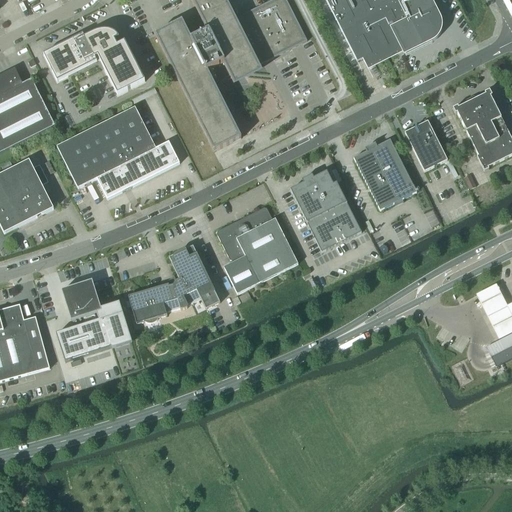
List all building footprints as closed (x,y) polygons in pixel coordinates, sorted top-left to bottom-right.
[(260,71),(258,67),(306,43),(284,0),(274,0),(235,20),(224,0),(190,0),(206,32),(193,40),(194,41),(191,42),(181,23),(154,36),(213,154),(240,140),(214,89),(220,86),(219,84),(229,78),(233,85),(260,71)] [(440,18),(430,0),(324,0),(356,64),(363,60),(368,69),(402,52),(405,57),(431,44),(430,41),(431,40),(432,39),(433,38),(434,37),(435,36),(436,35),(437,35),(439,34),(440,30),(439,29),(438,28),(438,27),(438,26),(438,25),(438,23),(438,22),(437,21),(437,20),(440,18)] [(105,33),(103,33),(101,33),(99,33),(74,45),(73,41),(43,56),(56,83),(99,62),(117,97),(144,83),(143,81),(124,44),(116,48),(114,43),(119,40),(116,38),(115,36),(113,35),(110,34),(108,33),(105,33)] [(31,81),(22,85),(14,70),(0,77),(0,154),(54,128),(31,81)] [(511,143),(490,99),(491,98),(488,93),(484,95),(484,97),(476,101),(476,99),(472,98),(465,102),(464,105),(465,106),(457,110),(457,109),(452,112),(454,117),(456,116),(477,158),(476,159),(483,174),(488,171),(487,170),(511,156),(511,143)] [(167,144),(154,150),(133,109),(55,149),(76,190),(95,180),(105,201),(177,165),(167,144)] [(423,174),(446,162),(427,124),(404,135),(423,174)] [(379,213),(415,194),(389,142),(376,149),(375,146),(364,151),(366,154),(353,160),(379,213)] [(0,229),(2,234),(52,210),(28,162),(0,176),(0,229)] [(336,185),(333,186),(326,174),(313,181),(312,178),(301,183),(303,186),(290,192),(321,254),(361,235),(336,185)] [(475,189),(472,183),(470,177),(463,180),(469,192),(475,189)] [(275,221),(272,222),(265,209),(215,234),(230,263),(243,257),(244,259),(223,269),(237,297),(297,266),(275,221)] [(205,311),(219,304),(192,248),(168,260),(180,284),(177,285),(160,290),(160,288),(128,298),(136,326),(144,324),(146,324),(150,325),(152,325),(154,324),(157,322),(158,320),(166,317),(166,315),(179,311),(180,312),(183,311),(185,311),(187,309),(188,308),(187,308),(200,301),(205,311)] [(58,335),(56,335),(65,364),(90,356),(111,350),(111,351),(132,344),(128,334),(127,334),(118,306),(100,312),(91,284),(62,293),(74,330),(72,330),(66,332),(58,335)] [(511,304),(506,308),(495,286),(475,297),(498,342),(511,334),(511,304)] [(35,320),(24,323),(19,307),(0,312),(0,383),(49,370),(35,320)] [(511,335),(485,349),(488,355),(493,363),(496,369),(511,360),(511,335)]
